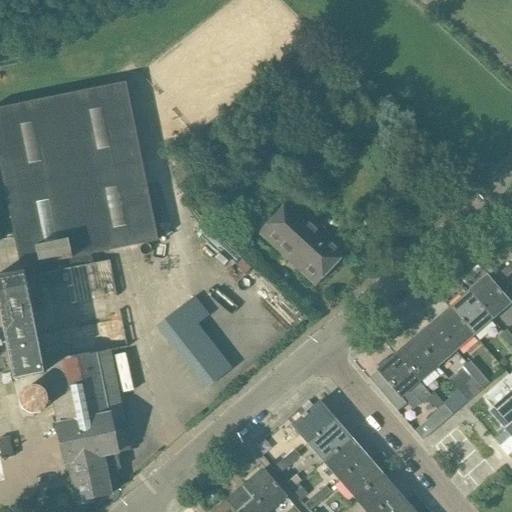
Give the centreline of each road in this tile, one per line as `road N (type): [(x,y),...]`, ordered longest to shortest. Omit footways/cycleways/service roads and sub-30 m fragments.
road 1 (residential): [(129,511),(324,345)]
road 2 (residential): [(324,345),(511,182)]
road 3 (residential): [(466,511),(324,345)]
